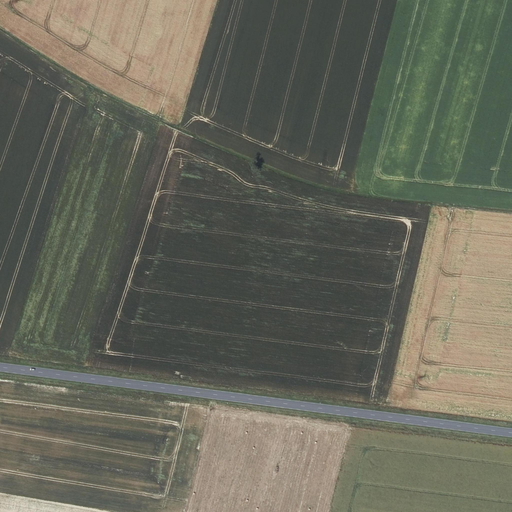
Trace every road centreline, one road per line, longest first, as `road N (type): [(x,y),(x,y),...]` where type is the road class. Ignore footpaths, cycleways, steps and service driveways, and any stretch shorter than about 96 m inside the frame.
road 1 (track): [(511,212),(371,198),(272,171),(93,87),(0,30)]
road 2 (primary): [(0,366),(511,432)]
